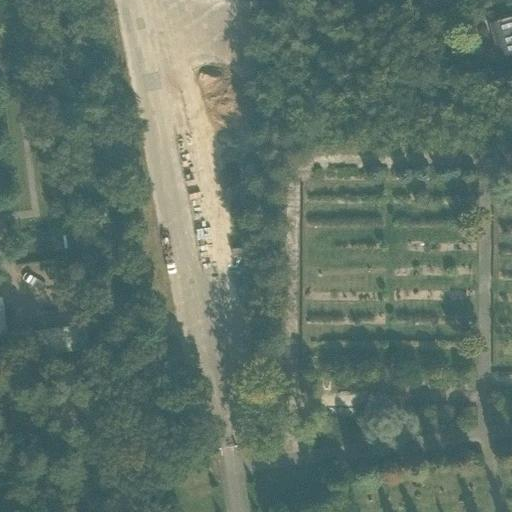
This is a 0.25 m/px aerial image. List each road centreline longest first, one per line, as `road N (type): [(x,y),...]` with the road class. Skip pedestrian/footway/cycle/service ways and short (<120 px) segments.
road 1 (residential): [(225,448),(127,0)]
road 2 (track): [(511,98),(261,26)]
road 3 (track): [(111,511),(96,413),(215,399)]
